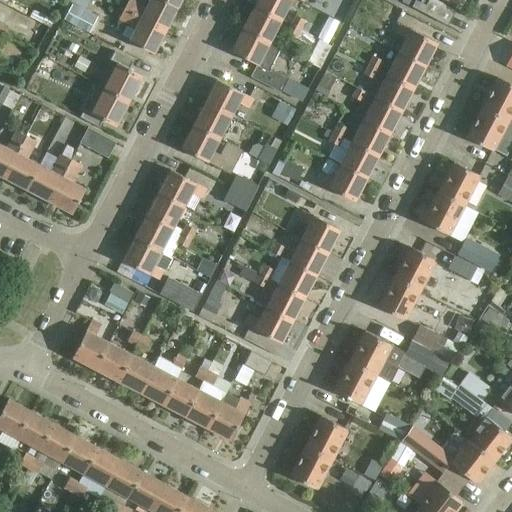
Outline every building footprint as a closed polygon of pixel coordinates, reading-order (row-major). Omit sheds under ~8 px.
[(177,8),(161,0),(150,0),(146,8),(131,0),(127,0),(123,9),(165,30),(177,8)] [(257,0),(255,6),(281,20),(291,0),(257,0)] [(383,0),(359,0),(354,10),(378,23),(389,3),(383,0)] [(414,0),(411,6),(422,12),(425,5),(416,0),(414,0)] [(422,12),(447,26),(455,11),(435,0),(428,0),(425,5),(422,12)] [(72,4),(64,20),(89,33),(97,17),(72,4)] [(243,28),(270,42),(281,20),(255,6),(243,28)] [(165,30),(123,9),(118,18),(136,27),(129,41),(153,53),(165,30)] [(295,15),(290,24),(300,30),(305,21),(295,15)] [(398,52),(425,66),(437,43),(399,23),(395,33),(405,38),(398,52)] [(300,30),(290,24),(285,33),(295,39),(295,38),(308,45),(313,37),(300,30)] [(280,48),(270,42),(243,28),(231,51),(268,71),(280,48)] [(117,63),(104,88),(128,101),(141,75),(129,69),(133,61),(114,51),(109,60),(117,63)] [(413,88),(425,66),(398,52),(386,74),(413,88)] [(367,64),(378,70),(383,62),(372,56),(367,64)] [(297,84),(288,79),(281,91),(301,102),(319,68),(308,63),(297,84)] [(362,73),(373,79),(378,70),(367,64),(362,73)] [(401,111),(413,88),(386,74),(374,97),(401,111)] [(482,108),(507,121),(511,111),(511,85),(498,78),(482,108)] [(216,80),(204,103),(231,117),(238,104),(248,109),(253,99),(216,80)] [(9,90),(0,85),(0,104),(1,105),(9,90)] [(351,97),(361,102),(366,92),(356,87),(351,97)] [(115,126),(128,101),(104,88),(91,112),(73,103),(69,111),(99,127),(103,119),(115,126)] [(390,133),(401,111),(374,97),(363,119),(390,133)] [(270,115),(286,123),(293,108),(277,100),(270,115)] [(219,139),(231,117),(204,103),(192,125),(219,139)] [(511,123),(507,121),(482,108),(466,137),(492,151),(498,138),(510,145),(511,141),(511,123)] [(378,156),(390,133),(363,119),(351,142),(378,156)] [(332,132),(342,138),(347,128),(337,123),(332,132)] [(213,151),(219,139),(192,125),(180,148),(230,174),(242,151),(226,142),(219,155),(213,151)] [(107,158),(116,142),(88,127),(79,143),(107,158)] [(0,129),(0,128),(0,175),(4,177),(25,136),(16,131),(14,135),(0,129)] [(327,141),(338,146),(342,138),(332,132),(327,141)] [(4,177),(26,189),(39,166),(26,159),(35,141),(25,136),(4,177)] [(366,178),(378,156),(351,142),(339,164),(366,178)] [(257,159),(269,165),(277,149),(265,143),(257,159)] [(49,201),(70,160),(61,154),(52,172),(39,166),(26,189),(49,201)] [(80,165),(70,160),(49,201),(72,213),(84,189),(71,182),(80,165)] [(438,192),(463,205),(479,175),(453,162),(438,192)] [(366,178),(339,164),(332,178),(322,173),(317,182),(354,201),(366,178)] [(169,169),(157,192),(184,207),(191,194),(201,199),(206,189),(169,169)] [(230,187),(251,199),(258,186),(236,175),(230,187)] [(511,201),(511,178),(508,176),(498,194),(511,201)] [(223,200),(245,211),(251,199),(230,187),(223,200)] [(288,190),(284,198),(295,203),(299,196),(288,190)] [(184,207),(157,192),(146,215),(173,229),(184,207)] [(448,235),(463,205),(438,192),(422,222),(448,235)] [(308,226),(301,239),(327,253),(340,230),(302,210),(297,220),(308,226)] [(175,242),(180,233),(173,229),(146,215),(134,237),(161,251),(169,255),(175,242)] [(196,230),(185,225),(180,233),(191,239),(196,230)] [(191,239),(180,233),(175,242),(186,248),(191,239)] [(153,266),(161,251),(134,237),(122,260),(159,280),(164,272),(153,266)] [(491,273),(499,256),(464,237),(455,254),(491,273)] [(316,275),(327,253),(301,239),(289,261),(316,275)] [(281,257),(285,248),(274,242),(270,251),(281,257)] [(409,247),(394,277),(419,290),(435,260),(409,247)] [(476,284),(483,272),(453,256),(447,268),(476,284)] [(273,270),(269,279),(304,297),(316,275),(289,261),(282,275),(273,270)] [(258,274),(239,263),(237,267),(242,270),(239,275),(254,283),(258,274)] [(258,274),(269,279),(273,270),(263,265),(258,274)] [(264,288),(269,279),(258,274),(254,283),(264,288)] [(192,312),(201,295),(168,277),(159,294),(192,312)] [(419,290),(394,277),(378,307),(404,320),(419,290)] [(264,288),(262,292),(271,297),(266,306),(292,320),(304,297),(269,279),(264,288)] [(114,282),(109,290),(127,302),(133,293),(114,282)] [(511,301),(503,312),(511,319),(511,301)] [(292,320),(266,306),(258,320),(248,315),(243,324),(280,343),(292,320)] [(91,320),(72,357),(95,369),(108,344),(95,337),(101,325),(91,320)] [(411,340),(434,351),(439,354),(447,338),(419,324),(411,340)] [(350,361),(389,382),(390,383),(398,366),(396,366),(402,353),(390,347),(391,345),(365,331),(350,361)] [(132,332),(128,340),(136,345),(141,337),(132,332)] [(136,345),(145,350),(150,342),(141,337),(136,345)] [(426,366),(434,351),(411,340),(403,355),(426,366)] [(108,344),(95,369),(117,381),(131,355),(108,344)] [(182,346),(177,354),(186,359),(190,350),(182,346)] [(264,376),(272,362),(251,350),(243,365),(236,380),(246,385),(253,370),(264,376)] [(172,363),(181,368),(186,359),(177,354),(172,363)] [(131,355),(117,381),(140,393),(153,367),(131,355)] [(156,359),(153,366),(172,374),(175,367),(156,359)] [(389,382),(350,361),(334,391),(360,404),(361,402),(375,409),(389,382)] [(153,367),(140,393),(162,404),(175,379),(153,367)] [(199,367),(194,376),(203,380),(208,372),(199,367)] [(208,372),(203,380),(213,385),(217,377),(208,372)] [(468,372),(458,385),(481,400),(490,388),(468,372)] [(175,379),(162,404),(184,416),(198,391),(175,379)] [(481,400),(458,385),(450,397),(472,414),(481,401),(481,400)] [(511,386),(511,387),(509,385),(498,399),(511,409),(511,386)] [(198,391),(184,416),(207,428),(220,402),(198,391)] [(220,402),(207,428),(230,440),(249,403),(241,398),(240,400),(226,393),(221,403),(220,402)] [(0,442),(10,448),(16,437),(31,411),(8,399),(0,412),(0,442)] [(16,437),(39,449),(53,423),(31,411),(16,437)] [(388,414),(386,418),(380,430),(401,441),(409,425),(388,414)] [(306,446),(331,459),(347,429),(321,416),(306,446)] [(476,432),(469,442),(493,461),(511,437),(484,416),(473,431),(476,432)] [(53,423),(39,449),(61,461),(75,435),(53,423)] [(412,428),(403,440),(443,472),(450,463),(476,483),(493,461),(469,442),(466,440),(452,459),(412,428)] [(97,447),(75,435),(61,461),(83,473),(97,447)] [(316,489),(331,459),(306,446),(290,476),(316,489)] [(119,459),(97,447),(83,473),(105,485),(119,459)] [(20,463),(28,468),(34,457),(26,453),(20,463)] [(43,462),(34,457),(28,468),(37,473),(43,462)] [(142,471),(119,459),(105,485),(127,498),(142,471)] [(127,498),(127,499),(149,511),(164,484),(142,471),(127,498)] [(79,481),(70,476),(63,489),(72,494),(79,481)] [(377,478),(360,505),(370,511),(371,511),(389,486),(377,478)] [(426,497),(420,505),(428,511),(453,511),(462,501),(435,480),(424,495),(426,497)] [(88,486),(79,481),(72,494),(81,499),(88,486)] [(150,511),(177,511),(186,496),(164,484),(150,510),(149,511),(150,511)] [(205,511),(208,508),(186,496),(177,511),(205,511)] [(119,511),(123,506),(115,501),(108,511),(119,511)]
